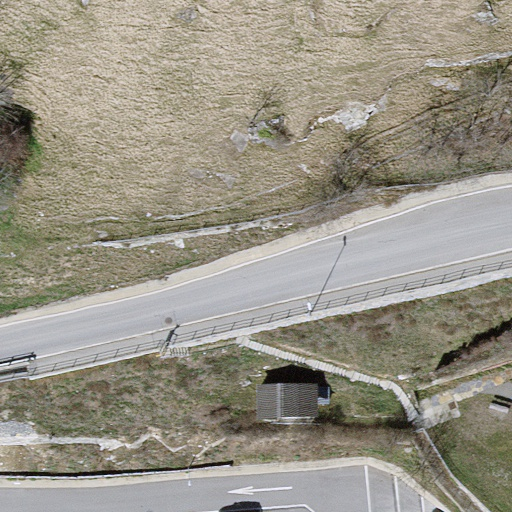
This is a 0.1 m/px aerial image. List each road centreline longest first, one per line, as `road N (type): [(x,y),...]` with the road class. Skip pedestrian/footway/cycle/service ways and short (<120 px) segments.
road 1 (tertiary): [(0,340),(511,217)]
road 2 (residential): [(345,511),(306,490),(122,505)]
road 3 (residential): [(0,509),(122,505)]
